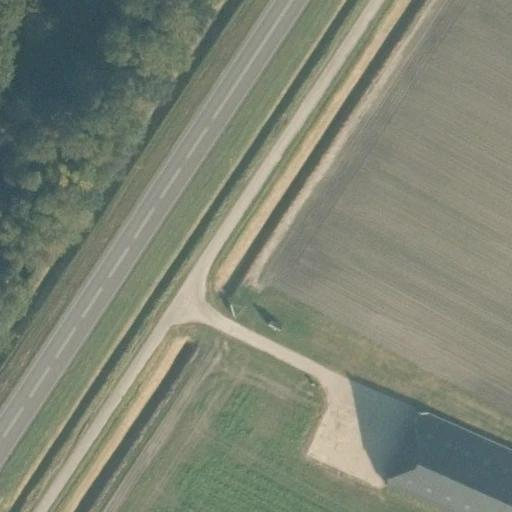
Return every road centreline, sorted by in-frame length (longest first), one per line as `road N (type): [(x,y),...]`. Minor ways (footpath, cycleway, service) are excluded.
road 1 (unclassified): [(39,511),(378,0)]
road 2 (trunk): [(0,438),(289,0)]
